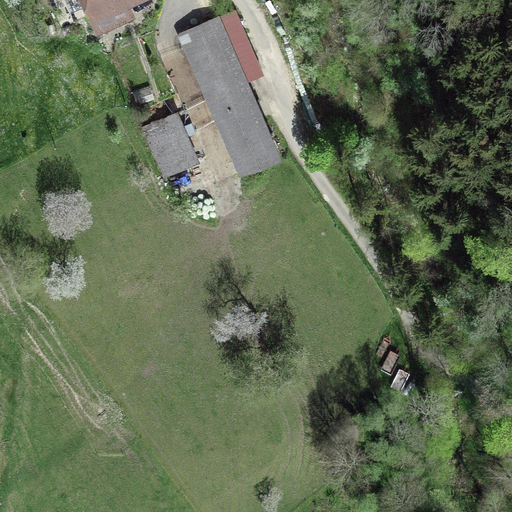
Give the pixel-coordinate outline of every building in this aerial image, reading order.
[(90,20),(96,34),(137,17),(131,3),(138,0),(79,0),(88,21),(90,20)] [(255,0),(262,14),(275,8),(271,0),(255,0)] [(264,71),(236,9),(221,15),(219,12),(176,31),(239,174),(283,154),(249,78),(264,71)] [(311,104),(304,82),(293,86),(300,108),(311,104)] [(155,98),(151,86),(133,91),(137,104),(155,98)] [(141,126),(167,183),(177,179),(174,171),(201,160),(189,134),(197,131),(192,120),(184,123),(177,107),(150,119),(151,121),(141,126)]
